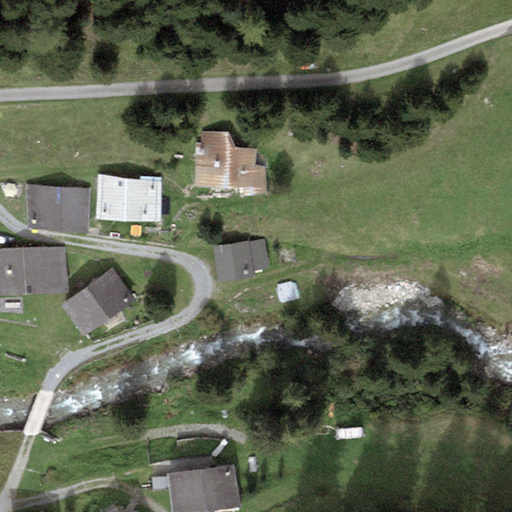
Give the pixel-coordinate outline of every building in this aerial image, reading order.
[(229,131),(203,131),(202,142),(196,142),(194,183),(242,187),(245,194),(268,193),(265,166),(256,164),(257,148),(236,147),(229,131)] [(141,180),(98,176),(97,217),(159,220),(160,215),(161,200),(163,177),(140,176),(141,180)] [(90,188),(27,184),(28,225),(87,230),(90,188)] [(170,200),(161,200),(160,215),(170,215),(170,200)] [(265,239),(215,246),(220,281),(254,276),(253,269),(269,267),(265,239)] [(65,246),(0,249),(0,293),(68,290),(65,246)] [(113,267),(63,304),(86,335),(135,298),(113,267)] [(235,466),(168,473),(168,476),(170,490),(172,511),(186,511),(239,506),(235,466)] [(170,490),(168,476),(152,477),(153,490),(170,490)]
